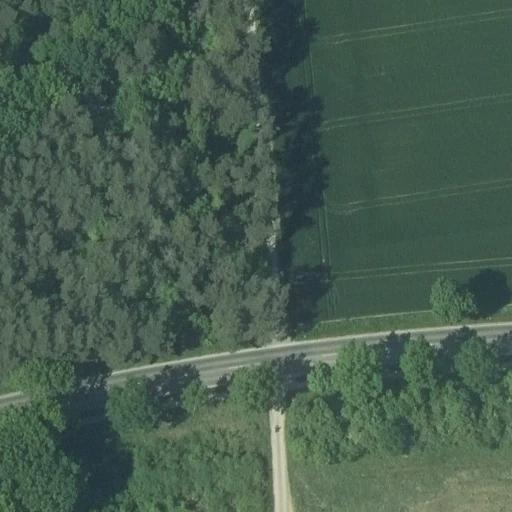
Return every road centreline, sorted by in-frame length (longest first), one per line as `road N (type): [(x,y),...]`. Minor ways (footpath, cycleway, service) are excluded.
road 1 (track): [(246,0),(281,362)]
road 2 (secondary): [(0,417),(281,362)]
road 3 (secondary): [(281,362),(511,342)]
road 4 (unclassified): [(281,362),(273,393),(280,511)]
